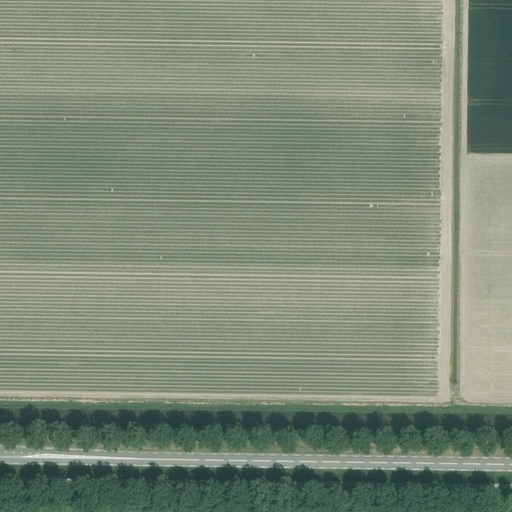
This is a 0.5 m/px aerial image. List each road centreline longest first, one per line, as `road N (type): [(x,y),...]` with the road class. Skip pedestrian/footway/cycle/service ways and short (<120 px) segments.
road 1 (unclassified): [(128,459),(511,464)]
road 2 (unclassified): [(128,459),(0,449)]
road 3 (unclassified): [(0,461),(128,459)]
